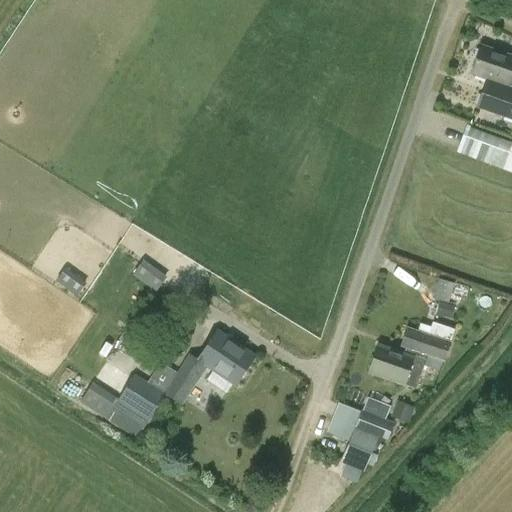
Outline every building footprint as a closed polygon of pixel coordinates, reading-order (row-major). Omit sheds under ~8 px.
[(487,80),(477,108),(511,119),(511,88),(508,87),(511,75),(511,57),(480,49),(471,74),(487,80)] [(456,153),(511,173),(511,142),(466,125),(456,153)] [(142,280),(164,293),(172,278),(151,266),(142,280)] [(406,348),(404,355),(378,346),(369,373),(404,384),(415,388),(423,366),(440,371),(454,329),(433,322),(429,334),(406,327),(400,346),(406,348)] [(163,392),(163,393),(165,394),(182,405),(186,400),(206,367),(213,371),(233,384),(235,386),(255,357),(218,333),(208,347),(200,361),(187,353),(175,373),(163,392)] [(134,374),(119,398),(114,405),(88,388),(79,402),(137,439),(165,394),(163,393),(163,392),(148,382),(134,373),(134,374)] [(398,400),(392,416),(409,423),(416,407),(398,400)] [(342,459),(341,461),(364,470),(367,463),(374,465),(377,455),(370,453),(377,436),(388,439),(394,423),(362,411),(342,459)]
